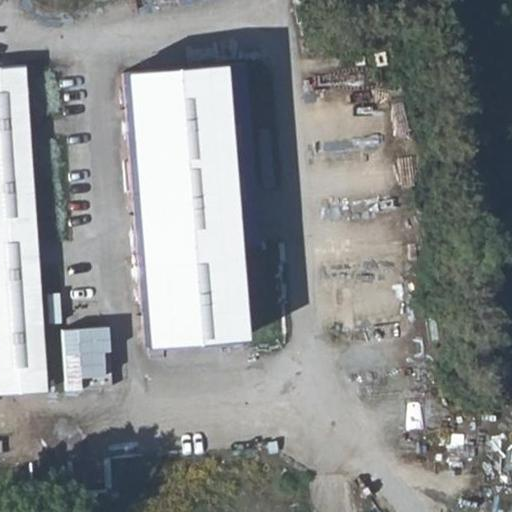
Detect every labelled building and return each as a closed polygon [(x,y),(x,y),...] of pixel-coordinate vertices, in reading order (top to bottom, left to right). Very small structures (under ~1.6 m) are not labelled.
[(32,48),(0,50),(0,378),(47,376),(32,48)] [(251,53),(129,57),(141,332),(239,328),(235,235),(234,206),(258,205),(251,53)] [(321,95),(329,166),(390,159),(386,125),(390,124),(386,88),(321,95)] [(258,205),(234,206),(235,235),(259,234),(258,205)] [(339,286),(404,278),(400,249),(335,257),(339,286)] [(64,314),(67,375),(113,372),(112,360),(81,362),(79,325),(110,323),(109,311),(64,314)]
